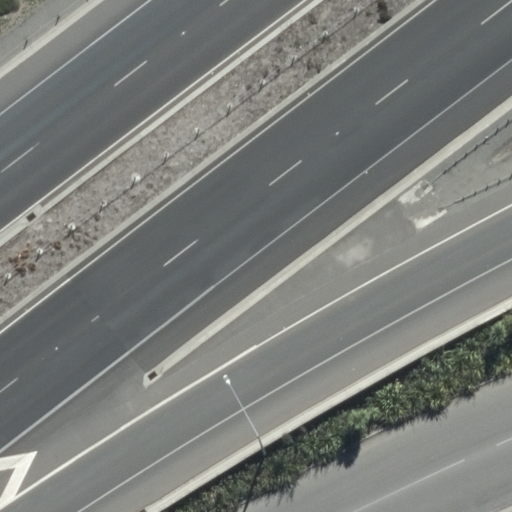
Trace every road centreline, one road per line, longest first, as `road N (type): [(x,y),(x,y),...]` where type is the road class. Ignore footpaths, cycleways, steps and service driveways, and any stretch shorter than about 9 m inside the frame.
road 1 (motorway): [(511,0),(0,393)]
road 2 (trunk): [(511,232),(144,440),(37,511)]
road 3 (trunk): [(0,171),(224,0)]
road 4 (residential): [(511,439),(356,511)]
